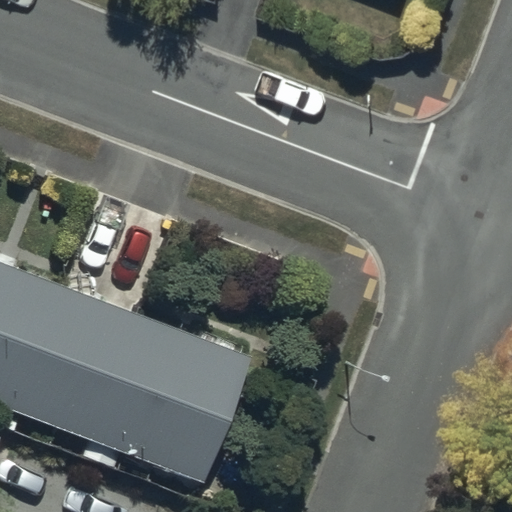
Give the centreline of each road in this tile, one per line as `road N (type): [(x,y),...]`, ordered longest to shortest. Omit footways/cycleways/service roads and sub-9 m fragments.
road 1 (residential): [(483,216),(0,29)]
road 2 (residential): [(372,511),(483,216)]
